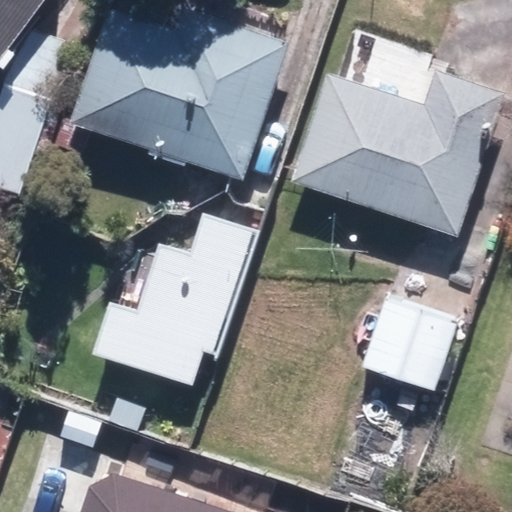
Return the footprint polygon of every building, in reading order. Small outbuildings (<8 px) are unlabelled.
[(0,0),(0,56),(42,0),(0,0)] [(251,169),(299,30),(209,0),(196,0),(189,23),(119,0),(117,0),(80,111),(251,169)] [(0,133),(0,172),(27,182),(76,41),(37,27),(0,133)] [(464,226),(511,90),(511,85),(444,62),(432,97),(338,64),(301,169),(464,226)] [(147,305),(123,297),(108,343),(197,370),(207,340),(223,345),(261,222),(212,207),(200,246),(168,236),(147,305)] [(466,313),(393,290),(372,355),(446,377),(466,313)] [(257,511),(129,472),(125,484),(97,475),(85,511),(257,511)]
